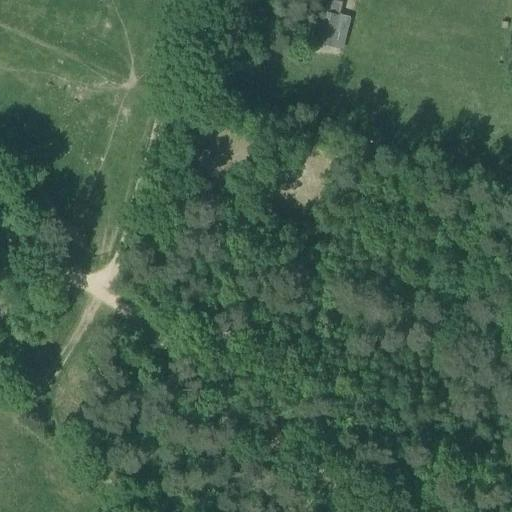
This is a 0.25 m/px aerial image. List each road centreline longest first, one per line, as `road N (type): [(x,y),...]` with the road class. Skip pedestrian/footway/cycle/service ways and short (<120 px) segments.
road 1 (track): [(362,511),(100,304)]
road 2 (track): [(100,304),(192,0)]
road 3 (track): [(149,151),(369,223)]
road 4 (track): [(31,407),(145,511)]
road 5 (track): [(31,407),(100,304)]
road 6 (track): [(0,234),(100,304)]
